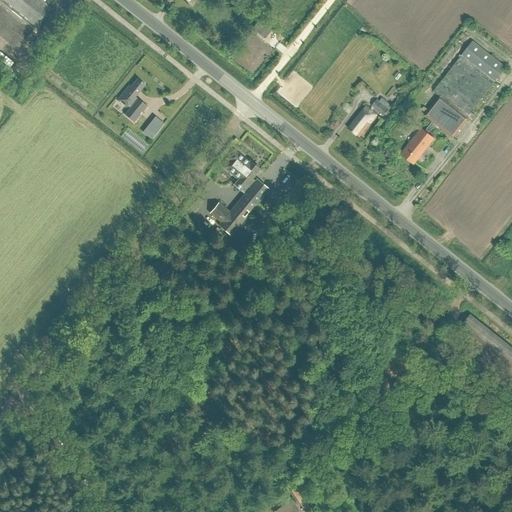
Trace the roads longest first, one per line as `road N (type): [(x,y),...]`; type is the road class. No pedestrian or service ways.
road 1 (unclassified): [(0,415),(250,101)]
road 2 (primary): [(511,310),(250,101)]
road 3 (primary): [(250,101),(123,0)]
road 4 (track): [(16,394),(33,407),(99,511)]
road 5 (track): [(330,0),(250,101)]
